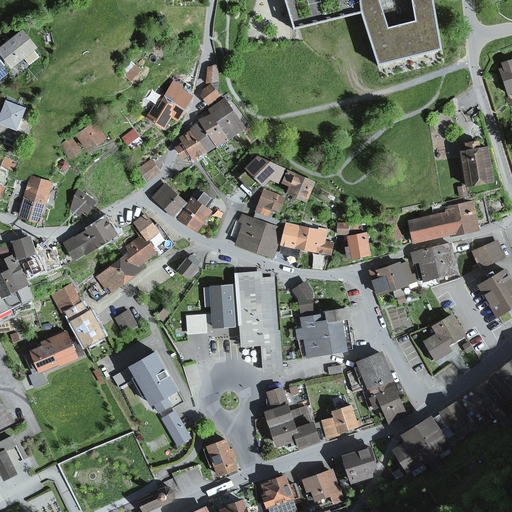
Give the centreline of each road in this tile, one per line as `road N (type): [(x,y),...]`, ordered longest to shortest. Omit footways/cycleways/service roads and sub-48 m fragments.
road 1 (residential): [(355,270),(310,274),(252,259),(182,231),(140,198)]
road 2 (residential): [(213,0),(194,110),(165,169),(140,198)]
road 3 (tertiary): [(420,416),(255,472)]
road 4 (residential): [(511,222),(355,270)]
road 5 (residential): [(420,416),(355,270)]
road 6 (residential): [(471,36),(475,79),(511,189)]
road 7 (residential): [(140,198),(71,230),(26,229)]
